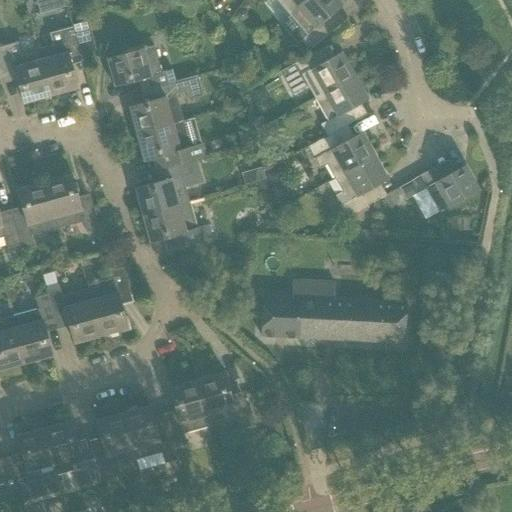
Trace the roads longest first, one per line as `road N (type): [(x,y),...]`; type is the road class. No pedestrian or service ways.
road 1 (residential): [(0,126),(74,135),(95,147),(128,241),(157,277)]
road 2 (residential): [(157,277),(163,307),(141,352),(93,369),(60,394),(22,403),(0,398)]
road 3 (unclassified): [(309,511),(511,455)]
road 4 (residential): [(418,114),(406,45),(385,0)]
